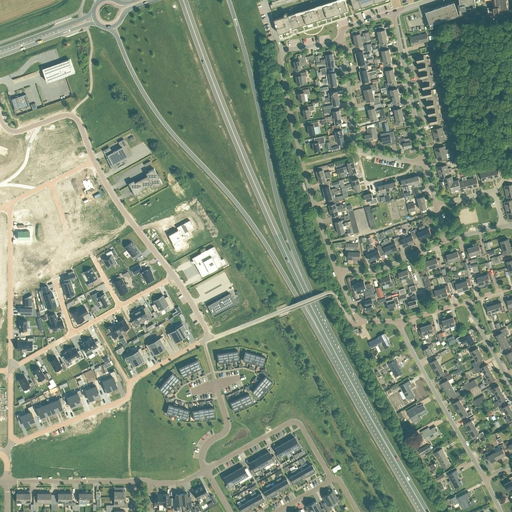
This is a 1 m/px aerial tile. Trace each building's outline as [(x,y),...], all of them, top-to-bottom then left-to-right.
[(270,5),(272,8),(298,0),(274,0),(275,1),(272,2),(273,4),(270,5)] [(285,16),(274,19),(275,22),(276,23),(278,29),(278,31),(290,27),(293,26),(293,28),(295,27),(297,27),(302,25),(306,24),(308,23),(311,22),(312,22),(314,21),(315,21),(320,19),(322,19),(326,17),(328,17),(329,16),(331,16),(334,15),(335,14),(340,13),(343,12),(348,10),(345,0),(342,0),(340,0),(338,1),(333,2),(333,3),(329,5),(328,4),(325,5),(319,7),(320,7),(315,9),(315,8),(310,10),(306,11),(306,12),(301,13),(290,16),(289,15),(288,15),(287,12),(284,13),(285,16)] [(351,0),(355,9),(382,0),(351,0)] [(482,0),(482,1),(490,0),(493,2),(494,13),(509,11),(507,0),(482,0)] [(426,12),(431,28),(433,27),(431,27),(430,23),(459,14),(457,10),(461,9),(463,22),(478,20),(476,7),(466,9),(466,4),(456,5),(455,2),(426,12)] [(379,37),(386,36),(385,29),(380,30),(380,27),(375,28),(376,32),(378,31),(379,37)] [(364,35),(361,36),(361,33),(354,35),(355,41),(370,38),(369,32),(364,33),(364,35)] [(416,37),(410,39),(411,45),(422,43),(422,41),(428,40),(427,33),(416,36),(416,37)] [(379,44),(380,47),(387,46),(386,42),(388,42),(386,36),(379,37),(377,38),(378,40),(380,40),(380,43),(379,44)] [(370,38),(355,41),(356,47),(363,45),(363,43),(366,42),(366,41),(371,40),(370,38)] [(389,49),(388,49),(387,46),(380,47),(380,51),(382,51),(383,57),(390,55),(389,49)] [(321,62),(334,60),(333,53),(326,54),(327,57),(324,58),(324,59),(320,60),(321,62)] [(418,61),(419,63),(430,60),(429,58),(427,59),(426,54),(416,56),(417,61),(418,61)] [(390,55),(383,57),(384,63),(383,63),(384,67),(391,65),(390,62),(392,62),(390,55)] [(373,56),(357,59),(359,65),(364,64),(364,66),(368,65),(367,63),(365,63),(365,61),(374,59),(373,56)] [(295,59),(295,61),(294,61),(296,70),(301,69),(300,63),(306,61),(305,57),(299,58),(295,59)] [(42,69),(47,82),(75,72),(70,59),(42,69)] [(420,69),(420,71),(431,68),(431,66),(429,67),(428,63),(430,62),(430,60),(419,63),(419,64),(418,65),(419,69),(420,69)] [(393,68),(392,69),(391,65),(384,67),(381,67),(382,71),(386,70),(387,76),(395,75),(393,68)] [(364,67),(365,70),(360,71),(361,77),(377,73),(376,69),(367,71),(367,69),(368,69),(368,67),(364,67)] [(422,77),(423,81),(434,78),(433,74),(430,75),(430,71),(432,71),(431,68),(420,71),(421,72),(420,73),(421,77),(422,77)] [(296,76),(297,85),(307,83),(305,77),(307,76),(306,72),(300,73),(301,75),(296,76)] [(323,79),(323,81),(336,78),(335,72),(329,73),(329,74),(326,75),(327,78),(323,79)] [(377,73),(361,77),(362,83),(369,81),(369,78),(372,78),(372,77),(377,76),(377,73)] [(395,75),(387,76),(388,82),(384,83),(384,87),(394,85),(393,82),(396,81),(395,75)] [(422,85),(423,89),(433,87),(432,83),(434,82),(434,78),(423,81),(423,84),(422,85)] [(364,89),(365,96),(373,94),(372,90),(377,88),(376,83),(370,85),(371,88),(364,89)] [(390,90),(391,93),(389,94),(389,97),(391,96),(399,94),(397,88),(394,89),(394,85),(384,87),(385,91),(390,90)] [(298,93),(300,102),(305,101),(304,94),(309,93),(308,89),(302,90),(303,92),(298,93)] [(426,96),(427,99),(438,97),(437,93),(434,93),(433,89),(424,91),(425,96),(426,96)] [(338,98),(337,91),(328,93),(329,96),(329,97),(325,98),(326,100),(338,98)] [(11,99),(15,110),(30,105),(26,94),(11,99)] [(373,100),(374,103),(380,102),(379,97),(374,98),(373,94),(365,96),(367,102),(373,100)] [(392,106),(396,105),(395,102),(400,101),(399,94),(391,96),(392,102),(391,102),(392,106)] [(428,108),(429,109),(440,107),(439,105),(437,105),(436,101),(438,101),(438,97),(427,99),(427,103),(426,103),(427,108),(428,108)] [(303,110),(305,118),(310,117),(309,111),(314,110),(313,105),(307,106),(308,109),(303,110)] [(395,115),(403,114),(401,107),(397,108),(396,105),(392,106),(393,110),(394,110),(395,115)] [(430,116),(430,117),(441,115),(441,113),(439,113),(438,110),(440,109),(440,107),(429,109),(429,111),(428,111),(429,116),(430,116)] [(328,119),(341,116),(339,110),(333,111),(333,114),(331,115),(331,116),(327,117),(328,119)] [(384,112),(370,115),(371,121),(377,119),(376,116),(380,115),(380,116),(385,115),(384,112)] [(395,122),(396,126),(402,124),(401,121),(404,120),(403,114),(395,115),(390,116),(391,120),(393,119),(396,118),(396,121),(395,122)] [(430,119),(431,124),(440,122),(440,118),(442,117),(441,115),(430,117),(431,119),(430,119)] [(314,127),(319,126),(318,121),(309,123),(310,126),(308,126),(309,135),(315,134),(314,127)] [(70,133),(73,132),(72,129),(69,130),(68,127),(58,131),(59,136),(70,133)] [(366,140),(367,141),(369,141),(369,140),(373,139),(373,138),(377,137),(375,127),(367,129),(368,134),(365,135),(366,140)] [(432,130),(434,136),(447,133),(446,131),(443,131),(442,127),(432,130)] [(342,130),(335,131),(336,134),(333,135),(334,136),(330,137),(330,139),(343,136),(342,130)] [(393,131),(387,133),(388,136),(381,138),(383,144),(392,142),(391,138),(394,137),(393,131)] [(72,137),(72,138),(74,137),(74,135),(71,135),(70,133),(59,136),(61,141),(72,137)] [(434,136),(435,142),(445,139),(444,135),(447,134),(447,133),(434,136)] [(399,144),(403,143),(404,148),(412,147),(410,138),(405,139),(404,138),(401,138),(400,135),(396,135),(397,140),(398,139),(399,144)] [(314,138),(315,142),(313,143),(315,152),(320,151),(319,144),(325,143),(324,138),(324,136),(314,138)] [(72,137),(61,141),(63,146),(76,142),(75,139),(73,140),(72,138),(72,137)] [(121,147),(107,155),(108,157),(106,158),(110,165),(111,165),(112,168),(114,168),(117,167),(118,167),(125,163),(123,160),(132,155),(124,139),(118,142),(121,147)] [(77,144),(76,142),(63,146),(65,151),(76,147),(75,145),(77,144)] [(76,147),(65,151),(67,156),(77,152),(76,150),(79,149),(78,146),(76,147)] [(435,149),(436,155),(449,151),(449,149),(445,150),(444,146),(435,149)] [(77,152),(67,156),(69,161),(79,158),(78,154),(81,153),(80,151),(77,152)] [(449,151),(436,155),(438,161),(447,158),(446,154),(450,153),(449,151)] [(491,169),(494,179),(500,177),(497,164),(494,165),(495,168),(491,169)] [(437,167),(438,173),(451,170),(451,168),(448,169),(447,165),(437,167)] [(485,168),(488,180),(494,179),(491,169),(488,170),(487,167),(485,168)] [(162,183),(159,177),(161,176),(159,173),(157,174),(154,168),(148,171),(149,174),(147,175),(134,182),(133,181),(128,183),(135,196),(140,193),(139,191),(152,184),(154,183),(156,186),(162,183)] [(480,173),(482,182),(488,180),(485,168),(483,168),(484,171),(480,173)] [(443,178),(450,177),(449,173),(452,172),(451,170),(438,173),(440,179),(443,178)] [(323,182),(323,185),(330,183),(329,180),(326,181),(325,178),(331,177),(330,174),(327,175),(325,175),(318,177),(320,183),(323,182)] [(470,179),(473,189),(479,187),(476,174),(473,175),(474,178),(470,179)] [(412,184),(414,194),(417,193),(413,177),(407,179),(409,185),(412,184)] [(463,181),(459,182),(460,189),(461,192),(467,190),(464,177),(462,178),(463,181)] [(464,177),(467,190),(473,189),(470,179),(467,180),(466,177),(464,177)] [(353,183),(348,184),(348,185),(348,187),(354,186),(360,184),(358,178),(352,180),(353,183)] [(95,189),(91,182),(91,183),(89,179),(86,180),(85,180),(82,181),(83,182),(82,182),(85,189),(83,190),(85,194),(95,189)] [(409,185),(407,179),(401,180),(403,187),(406,186),(407,190),(410,190),(409,185)] [(387,194),(386,191),(384,184),(378,186),(380,192),(383,192),(386,201),(388,201),(387,194)] [(337,191),(324,194),(326,200),(328,199),(329,202),(335,201),(338,200),(338,197),(335,197),(334,195),(338,194),(337,191)] [(64,195),(67,204),(73,202),(70,193),(64,195)] [(366,201),(370,200),(371,204),(378,202),(376,197),(373,198),(372,193),(364,195),(366,201)] [(36,200),(39,206),(37,207),(38,210),(50,204),(49,201),(50,201),(47,194),(46,194),(36,200),(36,199),(36,200)] [(397,218),(401,217),(398,208),(405,206),(403,198),(396,200),(397,203),(398,203),(399,206),(395,207),(396,211),(394,211),(395,215),(396,215),(397,218)] [(329,205),(331,211),(346,207),(346,204),(339,206),(339,205),(336,206),(335,203),(339,202),(338,200),(335,201),(329,202),(329,205)] [(101,202),(94,207),(102,219),(109,214),(101,202)] [(29,206),(22,209),(27,219),(34,216),(29,206)] [(347,207),(346,207),(331,211),(332,217),(339,215),(338,212),(346,210),(345,207),(347,207)] [(76,216),(70,219),(74,226),(84,220),(79,210),(74,213),(76,216)] [(178,230),(168,235),(173,242),(172,243),(176,250),(181,247),(179,245),(184,242),(182,239),(190,235),(187,231),(194,227),(189,220),(177,227),(178,230)] [(353,230),(353,228),(352,225),(351,224),(337,228),(339,234),(345,232),(344,229),(346,228),(347,228),(348,233),(351,232),(354,232),(353,230)] [(417,232),(416,229),(413,230),(416,238),(419,237),(420,239),(426,237),(423,230),(422,227),(420,224),(418,225),(420,231),(417,232)] [(423,230),(426,237),(431,234),(429,228),(423,230)] [(404,231),(409,244),(414,242),(413,239),(416,238),(413,230),(410,231),(412,235),(409,236),(406,230),(404,231)] [(18,240),(30,240),(30,231),(18,231),(18,240)] [(396,237),(400,245),(402,244),(404,246),(409,244),(404,231),(401,232),(404,238),(401,240),(399,236),(396,237)] [(387,238),(392,251),(398,249),(397,246),(400,245),(396,237),(396,236),(393,237),(394,241),(392,242),(389,237),(387,238)] [(501,241),(502,247),(510,244),(508,239),(506,239),(505,237),(498,239),(499,242),(501,241)] [(392,251),(387,238),(384,239),(385,241),(382,242),(382,243),(383,245),(380,246),(383,252),(386,251),(387,254),(392,251)] [(131,241),(124,247),(134,259),(139,255),(137,253),(139,251),(133,243),(132,243),(131,241)] [(348,258),(354,259),(355,244),(346,243),(346,248),(348,248),(348,251),(348,258)] [(31,248),(36,248),(36,244),(26,244),(26,248),(19,248),(19,256),(26,256),(26,257),(31,257),(31,248)] [(370,245),(376,258),(381,256),(380,253),(383,252),(380,246),(380,244),(377,246),(378,249),(375,251),(373,244),(370,245)] [(502,252),(503,255),(510,253),(509,251),(511,250),(510,244),(502,247),(504,252),(502,252)] [(367,254),(370,261),(376,258),(370,245),(367,247),(370,253),(367,254)] [(479,245),(473,246),(475,254),(481,252),(481,254),(484,253),(482,246),(480,247),(479,245)] [(192,258),(202,276),(223,264),(213,246),(192,258)] [(469,250),(465,251),(468,258),(471,257),(470,255),(475,254),(473,246),(468,248),(469,250)] [(452,253),(454,260),(459,259),(460,261),(463,260),(461,253),(458,254),(458,251),(452,253)] [(444,258),(446,265),(449,264),(449,262),(454,260),(452,253),(446,255),(447,257),(444,258)] [(111,254),(103,259),(105,263),(105,262),(106,264),(105,264),(107,268),(116,263),(111,254)] [(431,260),(433,267),(438,265),(439,267),(442,266),(440,260),(437,260),(437,258),(431,260)] [(423,265),(425,271),(428,270),(428,269),(433,267),(431,260),(425,261),(426,264),(423,265)] [(137,273),(142,270),(139,264),(131,268),(132,270),(135,268),(137,273)] [(91,268),(84,272),(90,282),(87,284),(88,286),(94,284),(92,281),(97,278),(91,268)] [(149,268),(141,273),(147,283),(154,279),(151,273),(152,272),(149,268)] [(406,277),(409,284),(415,282),(411,272),(409,273),(408,269),(398,272),(401,279),(406,277)] [(65,282),(62,283),(66,295),(69,294),(71,294),(70,293),(74,292),(70,281),(69,281),(68,280),(75,278),(74,273),(73,273),(72,271),(68,272),(68,275),(63,277),(64,281),(65,281),(65,282)] [(482,276),(485,283),(490,281),(490,279),(492,278),(490,271),(487,272),(487,274),(482,276)] [(116,281),(113,283),(120,295),(128,290),(128,289),(129,288),(126,283),(125,284),(121,278),(119,275),(114,278),(116,281)] [(381,278),(383,285),(388,283),(390,286),(395,284),(393,278),(391,279),(390,275),(381,278)] [(478,283),(479,285),(485,283),(482,276),(477,278),(477,276),(473,277),(476,283),(478,283)] [(461,282),(464,290),(469,288),(469,286),(471,285),(469,278),(466,279),(466,281),(461,282)] [(457,289),(458,292),(464,290),(461,282),(456,284),(455,280),(452,281),(455,290),(457,289)] [(355,283),(355,284),(354,284),(356,289),(355,290),(356,290),(357,293),(361,292),(361,291),(363,290),(365,296),(366,297),(370,296),(370,294),(374,293),(372,288),(366,289),(364,281),(358,283),(358,282),(355,283)] [(436,296),(437,298),(442,296),(440,289),(435,291),(433,287),(431,287),(431,285),(428,286),(430,292),(432,292),(433,297),(436,296)] [(440,289),(442,296),(448,295),(447,292),(450,292),(448,285),(444,286),(445,287),(440,289)] [(44,299),(41,300),(43,305),(46,304),(47,308),(56,305),(54,300),(55,300),(54,300),(53,297),(54,297),(54,296),(53,297),(51,292),(50,292),(47,286),(42,287),(44,294),(43,295),(44,299)] [(383,295),(380,286),(375,287),(378,297),(383,295)] [(98,291),(91,295),(95,302),(97,306),(101,304),(103,308),(110,304),(104,293),(100,295),(98,291)] [(230,293),(207,305),(214,316),(236,304),(230,293)] [(20,307),(20,313),(25,313),(25,316),(36,316),(35,309),(32,309),(32,301),(32,294),(24,298),(25,306),(25,307),(20,307)] [(373,303),(372,299),(376,298),(375,294),(365,297),(367,303),(364,304),(366,310),(373,308),(372,303),(373,303)] [(163,295),(158,298),(164,308),(168,306),(170,309),(174,307),(168,297),(165,299),(163,295)] [(413,300),(413,301),(405,303),(407,309),(418,305),(416,300),(417,299),(416,295),(415,296),(412,297),(412,300),(413,300)] [(387,301),(388,305),(389,311),(397,308),(396,304),(399,303),(397,296),(393,298),(393,299),(387,301)] [(155,304),(152,306),(157,316),(161,314),(160,311),(164,308),(158,298),(153,301),(155,304)] [(494,305),(496,310),(501,309),(502,312),(505,311),(504,307),(503,307),(501,302),(494,305)] [(487,312),(488,316),(491,315),(491,312),(496,310),(494,305),(487,307),(488,312),(487,312)] [(79,309),(71,313),(77,323),(85,319),(83,316),(88,313),(85,306),(79,310),(79,309)] [(142,307),(137,310),(143,321),(146,319),(147,321),(152,318),(149,312),(146,313),(142,307)] [(137,310),(131,314),(134,320),(131,321),(135,327),(140,324),(139,323),(143,321),(137,310)] [(55,314),(49,316),(51,323),(53,330),(64,327),(62,319),(57,321),(57,319),(55,314)] [(448,319),(450,325),(455,324),(456,326),(459,325),(457,319),(454,320),(453,317),(448,319)] [(120,323),(117,325),(122,334),(126,331),(125,329),(129,327),(124,319),(119,322),(120,323)] [(440,324),(442,331),(445,330),(445,327),(450,325),(448,319),(442,321),(443,323),(440,324)] [(21,334),(30,334),(30,328),(27,328),(27,320),(20,320),(20,330),(21,330),(21,334)] [(182,322),(174,327),(180,338),(184,336),(185,336),(186,336),(183,331),(185,329),(182,322)] [(426,326),(428,332),(433,330),(434,333),(437,332),(435,325),(432,326),(432,324),(426,326)] [(108,328),(114,340),(118,338),(117,337),(122,334),(117,325),(113,326),(113,325),(110,326),(108,327),(108,328)] [(419,331),(421,337),(424,336),(423,333),(428,332),(426,326),(421,327),(421,329),(419,331)] [(175,329),(167,334),(169,338),(172,337),(173,338),(175,342),(176,341),(180,338),(174,327),(173,327),(175,329)] [(496,335),(500,342),(506,339),(503,334),(504,334),(505,335),(506,335),(509,334),(506,327),(500,330),(500,331),(501,333),(496,335)] [(372,348),(378,345),(381,351),(391,345),(385,333),(378,337),(379,337),(369,343),(372,348)] [(466,344),(469,343),(474,340),(470,333),(465,335),(464,333),(456,337),(459,342),(461,340),(462,342),(464,341),(466,344)] [(154,340),(153,340),(159,350),(164,348),(165,348),(163,343),(162,342),(164,341),(162,336),(154,341),(154,340)] [(28,338),(28,341),(18,341),(18,350),(22,350),(22,351),(26,351),(26,350),(32,350),(32,341),(34,341),(34,338),(28,338)] [(90,338),(87,340),(93,351),(97,348),(98,350),(102,348),(99,341),(96,343),(93,338),(90,339),(90,338)] [(506,339),(500,342),(503,348),(508,346),(509,349),(511,347),(511,341),(508,343),(506,339)] [(94,352),(93,351),(87,340),(84,342),(84,343),(81,344),(84,349),(82,351),(86,357),(94,352)] [(153,340),(145,344),(149,350),(151,348),(152,350),(154,354),(155,353),(159,350),(153,340)] [(427,356),(432,353),(434,352),(431,347),(433,346),(431,343),(427,346),(428,347),(424,349),(427,356)] [(471,351),(474,356),(481,352),(478,347),(476,348),(474,346),(468,349),(470,352),(471,351)] [(72,347),(69,349),(75,359),(78,358),(79,360),(84,357),(80,351),(78,352),(75,347),(72,348),(72,347)] [(132,351),(138,362),(143,360),(144,360),(142,355),(141,354),(143,353),(140,347),(133,352),(132,351)] [(66,352),(64,353),(64,355),(67,359),(64,361),(67,366),(73,363),(72,361),(75,359),(69,349),(66,351),(66,352)] [(132,351),(124,355),(128,362),(130,360),(133,366),(134,365),(138,362),(132,351)] [(472,363),(475,368),(481,364),(480,362),(482,361),(481,358),(483,357),(481,352),(474,356),(476,361),(472,363)] [(431,362),(434,369),(441,366),(437,359),(440,357),(438,355),(433,358),(434,360),(431,362)] [(55,371),(62,367),(63,370),(66,368),(63,362),(60,364),(56,357),(49,361),(55,371)] [(197,359),(193,361),(197,370),(201,368),(197,359)] [(402,373),(397,363),(398,362),(396,359),(389,363),(396,377),(396,376),(402,373)] [(192,372),(197,370),(193,361),(188,363),(192,372)] [(188,363),(183,365),(187,374),(192,372),(188,363)] [(482,369),(485,374),(490,371),(487,364),(482,366),(481,364),(475,368),(477,372),(482,369)] [(183,365),(178,368),(182,377),(187,374),(183,365)] [(442,374),(443,376),(448,373),(447,371),(444,373),(441,366),(434,369),(438,376),(442,374)] [(39,367),(32,371),(38,381),(45,377),(47,380),(50,378),(47,372),(43,374),(39,367)] [(111,375),(107,377),(112,389),(117,387),(115,380),(118,379),(114,370),(110,372),(111,375)] [(485,380),(486,383),(490,381),(490,380),(494,377),(490,371),(485,374),(487,378),(485,380)] [(176,383),(180,379),(172,372),(169,376),(176,383)] [(442,383),(446,389),(452,386),(449,380),(453,377),(451,373),(442,378),(444,381),(442,383)] [(265,375),(262,379),(269,386),(273,382),(265,375)] [(29,383),(25,376),(18,380),(23,390),(28,387),(29,390),(35,387),(32,381),(29,383)] [(176,383),(169,376),(165,380),(173,387),(174,385),(176,386),(178,384),(176,383)] [(107,377),(99,380),(101,386),(104,385),(106,391),(112,389),(107,377)] [(262,379),(258,383),(266,390),(269,386),(262,379)] [(162,384),(170,390),(173,387),(165,380),(162,384)] [(400,386),(408,399),(414,395),(409,385),(412,383),(410,380),(400,386)] [(258,383),(255,387),(262,394),(266,390),(258,383)] [(171,392),(170,390),(162,384),(159,388),(166,395),(168,393),(169,394),(171,392)] [(494,390),(497,395),(502,392),(498,385),(494,388),(493,387),(489,389),(491,392),(494,390)] [(90,386),(81,389),(84,395),(86,394),(89,400),(95,398),(90,386)] [(90,386),(95,398),(100,396),(96,386),(91,388),(90,386)] [(451,395),(453,399),(462,393),(460,389),(455,392),(452,386),(446,389),(450,396),(451,395)] [(255,387),(252,391),(259,398),(262,394),(255,387)] [(77,392),(72,394),(76,405),(82,403),(79,397),(82,395),(80,390),(77,391),(77,392)] [(493,402),(496,407),(502,404),(501,401),(505,399),(502,392),(497,395),(499,399),(493,402)] [(249,393),(244,396),(248,405),(253,402),(249,393)] [(72,394),(66,396),(71,407),(76,405),(72,394)] [(454,402),(458,410),(464,406),(460,400),(463,398),(462,395),(456,398),(458,400),(454,402)] [(244,396),(239,398),(243,407),(248,405),(244,396)] [(53,400),(57,411),(63,409),(61,404),(64,403),(62,397),(59,398),(59,399),(54,401),(53,400)] [(239,398),(235,400),(239,409),(243,407),(239,398)] [(53,400),(48,402),(52,413),(57,411),(53,400)] [(230,402),(234,411),(239,409),(235,400),(230,402)] [(48,404),(42,406),(46,415),(52,413),(48,402),(47,403),(48,404)] [(174,405),(171,415),(176,416),(179,407),(176,406),(177,404),(174,403),(174,405)] [(504,409),(506,414),(511,411),(508,404),(504,406),(503,405),(499,407),(501,411),(504,409)] [(29,411),(25,413),(30,424),(35,422),(33,415),(36,414),(33,408),(32,405),(28,407),(29,411)] [(417,405),(407,411),(414,422),(422,418),(421,416),(427,412),(423,405),(419,408),(417,405)] [(36,407),(33,408),(36,414),(39,413),(40,418),(46,415),(42,406),(37,408),(36,407)] [(458,410),(462,417),(466,415),(467,417),(472,414),(471,411),(467,413),(464,406),(458,410)] [(20,413),(16,415),(19,421),(22,420),(24,426),(30,424),(25,413),(20,415),(20,413)] [(465,423),(470,430),(476,427),(472,420),(475,419),(474,416),(468,419),(469,421),(465,423)] [(421,432),(426,441),(440,433),(436,426),(430,429),(429,427),(421,432)] [(478,435),(480,440),(486,437),(483,432),(479,434),(476,427),(470,430),(474,437),(478,435)] [(294,437),(289,440),(294,448),(299,445),(294,437)] [(289,440),(285,442),(289,451),(294,448),(289,440)] [(285,442),(280,445),(285,453),(289,451),(285,442)] [(495,452),(498,458),(505,454),(503,450),(505,449),(503,444),(500,445),(502,448),(495,452)] [(285,453),(280,445),(275,448),(278,454),(276,455),(279,460),(281,459),(280,456),(285,453)] [(418,451),(421,456),(431,450),(428,445),(418,451)] [(442,448),(434,453),(435,456),(437,455),(444,469),(448,467),(446,464),(450,462),(443,451),(444,451),(442,448)] [(269,452),(264,454),(268,463),(273,460),(269,452)] [(488,458),(490,462),(498,458),(495,452),(488,455),(486,452),(484,453),(486,459),(488,458)] [(264,454),(259,457),(264,465),(268,463),(264,454)] [(259,457),(254,460),(259,468),(264,465),(259,457)] [(259,468),(254,460),(249,463),(253,468),(250,470),(253,475),(256,473),(255,472),(260,469),(259,468)] [(306,463),(303,464),(310,475),(316,471),(312,464),(308,466),(306,463)] [(310,475),(303,464),(301,465),(303,469),(300,470),(304,478),(310,475)] [(243,466),(238,469),(243,477),(248,474),(243,466)] [(295,468),(293,470),(299,481),(304,478),(300,470),(297,472),(295,468)] [(238,469),(233,472),(238,480),(243,477),(238,469)] [(349,469),(343,473),(346,479),(353,476),(349,469)] [(448,474),(451,480),(449,481),(453,489),(462,483),(457,474),(459,473),(457,469),(448,474)] [(289,477),(293,484),(299,481),(293,470),(291,471),(293,474),(289,477)] [(229,474),(233,483),(238,480),(233,472),(229,474)] [(229,474),(224,477),(228,484),(225,485),(228,491),(231,489),(230,488),(233,486),(231,484),(233,483),(229,474)] [(278,478),(284,489),(290,486),(286,478),(282,481),(280,477),(278,478)] [(280,492),(281,491),(284,489),(278,478),(276,480),(278,483),(275,485),(279,492),(280,492)] [(268,484),(274,495),(278,493),(279,492),(275,485),(272,487),(270,483),(268,484)] [(263,491),(268,499),(274,495),(268,484),(265,485),(267,489),(263,491)] [(203,485),(198,488),(203,496),(206,494),(208,497),(209,495),(203,485)] [(114,487),(114,497),(123,497),(123,495),(125,495),(125,491),(123,491),(123,487),(114,487)] [(193,491),(199,502),(201,501),(199,498),(203,496),(198,488),(193,491)] [(320,492),(315,494),(316,497),(327,493),(325,489),(319,491),(320,492)] [(327,494),(333,504),(334,504),(333,502),(338,499),(340,498),(338,495),(336,497),(333,491),(327,494)] [(181,493),(182,504),(185,504),(186,508),(191,508),(191,501),(188,501),(187,493),(186,493),(185,492),(183,492),(183,493),(181,493)] [(257,495),(255,492),(253,493),(259,504),(263,502),(264,501),(265,500),(261,493),(257,495)] [(470,495),(469,492),(458,497),(463,509),(474,503),(473,499),(470,501),(468,496),(470,495)] [(173,503),(174,509),(180,509),(179,505),(182,504),(181,493),(180,493),(179,493),(177,493),(177,494),(175,494),(176,502),(173,503)] [(254,507),(254,506),(255,506),(259,504),(253,493),(251,494),(253,498),(249,499),(254,507)] [(163,505),(163,494),(157,494),(157,498),(154,498),(154,504),(163,504),(163,505)] [(164,505),(164,506),(167,506),(168,505),(172,505),(172,497),(169,497),(169,494),(163,494),(163,505),(164,505)] [(332,509),(330,506),(333,504),(327,494),(322,497),(325,501),(322,503),(327,511),(332,509)] [(450,498),(453,505),(458,502),(455,496),(450,498)] [(114,497),(114,505),(123,505),(123,497),(114,497)] [(252,508),(253,507),(254,507),(249,499),(246,501),(244,498),(242,499),(248,510),(252,508)] [(240,500),(242,504),(238,506),(241,511),(244,511),(248,510),(242,499),(240,500)] [(316,500),(311,503),(315,511),(317,511),(319,511),(326,511),(323,507),(321,508),(316,500)] [(315,511),(311,503),(306,506),(308,511),(315,511)]
